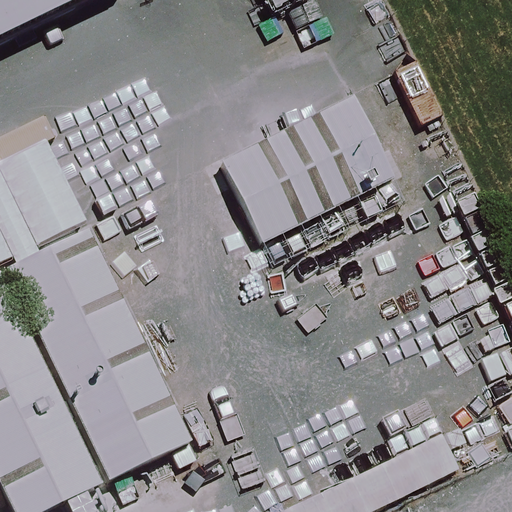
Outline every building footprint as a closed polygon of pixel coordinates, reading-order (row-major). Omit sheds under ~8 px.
[(0,0),(0,38),(83,0),(0,0)] [(291,68),(268,24),(195,62),(217,106),(291,68)] [(356,193),(316,110),(187,173),(227,256),(356,193)] [(0,270),(82,231),(40,146),(0,165),(0,270)] [(159,459),(54,246),(0,272),(0,325),(84,496),(159,459)] [(0,511),(51,511),(84,496),(0,325),(0,511)] [(419,441),(273,511),(342,511),(433,468),(419,441)]
